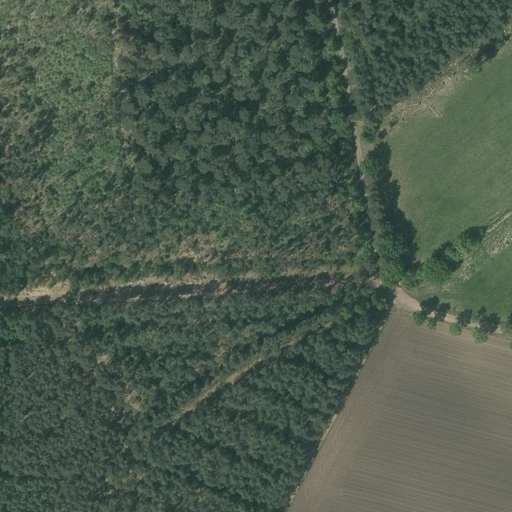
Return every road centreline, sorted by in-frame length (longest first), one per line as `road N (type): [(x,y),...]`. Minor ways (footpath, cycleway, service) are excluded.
road 1 (track): [(0,305),(378,276)]
road 2 (track): [(391,293),(278,511)]
road 3 (track): [(330,0),(352,119)]
